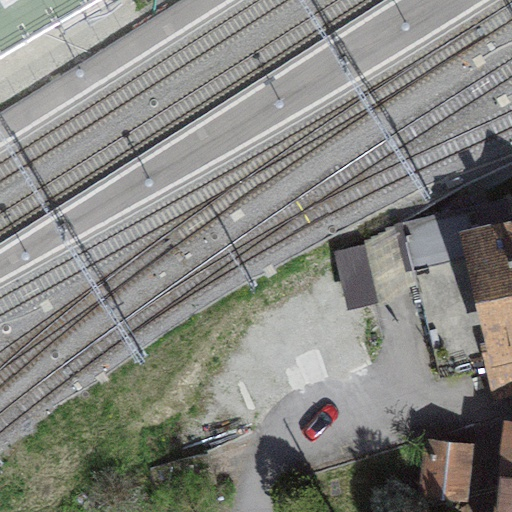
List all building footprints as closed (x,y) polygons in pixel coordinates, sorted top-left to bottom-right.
[(0,0),(0,37),(63,0),(0,0)] [(511,225),(476,235),(471,208),(402,222),(413,267),(481,251),(502,342),(484,346),(499,409),(511,405),(511,225)] [(511,511),(511,424),(506,424),(496,511),(511,511)] [(420,494),(467,501),(475,446),(429,439),(420,494)] [(160,496),(217,481),(209,452),(152,467),(160,496)]
